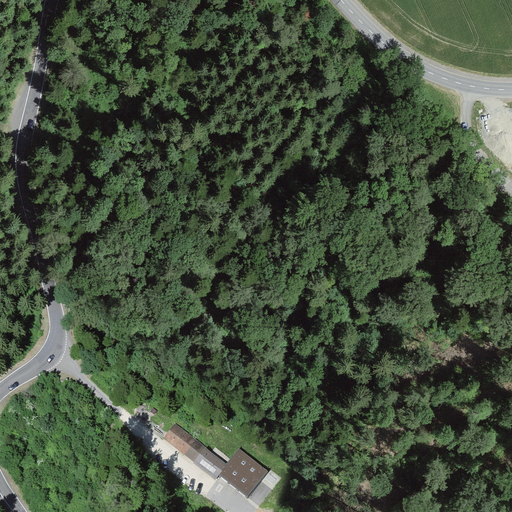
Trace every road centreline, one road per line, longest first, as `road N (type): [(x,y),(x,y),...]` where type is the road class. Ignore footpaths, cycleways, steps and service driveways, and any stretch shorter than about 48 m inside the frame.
road 1 (unclassified): [(0,394),(51,358),(58,341),(20,174),(53,0)]
road 2 (track): [(244,511),(121,412)]
road 3 (unclassified): [(341,0),(396,54),(463,84)]
road 4 (residential): [(463,84),(468,146),(511,190)]
